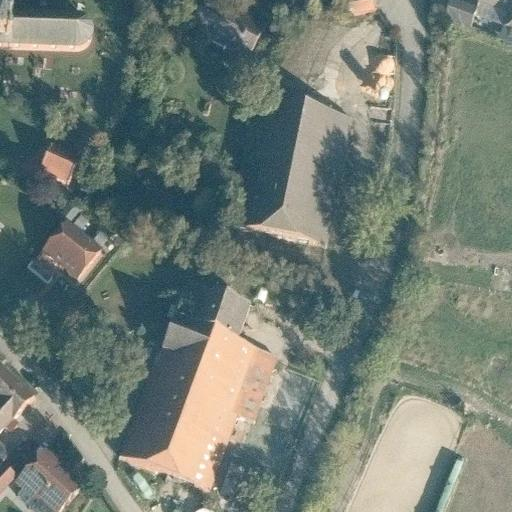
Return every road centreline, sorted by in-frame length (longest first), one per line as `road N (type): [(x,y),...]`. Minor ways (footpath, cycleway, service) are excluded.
road 1 (residential): [(415,0),(411,163),(397,234),(288,511)]
road 2 (residential): [(134,511),(105,465),(0,343)]
